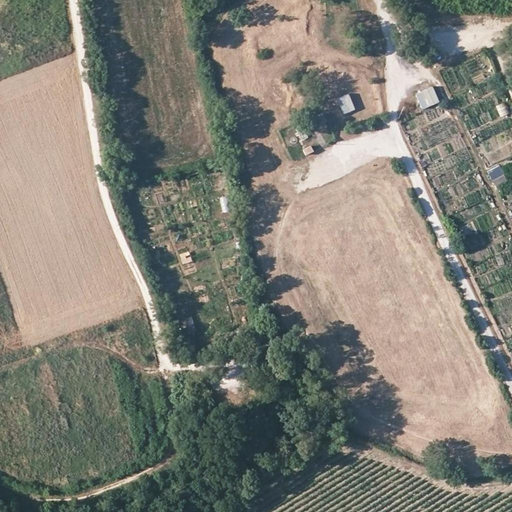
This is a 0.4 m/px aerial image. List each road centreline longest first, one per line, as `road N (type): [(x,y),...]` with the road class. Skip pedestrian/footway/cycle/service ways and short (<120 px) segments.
road 1 (track): [(74,0),(100,182),(151,309),(160,354),(190,369),(262,347)]
road 2 (track): [(511,388),(393,140),(393,112),(408,96)]
road 3 (track): [(166,362),(177,456),(166,467),(84,497),(41,501),(0,491)]
